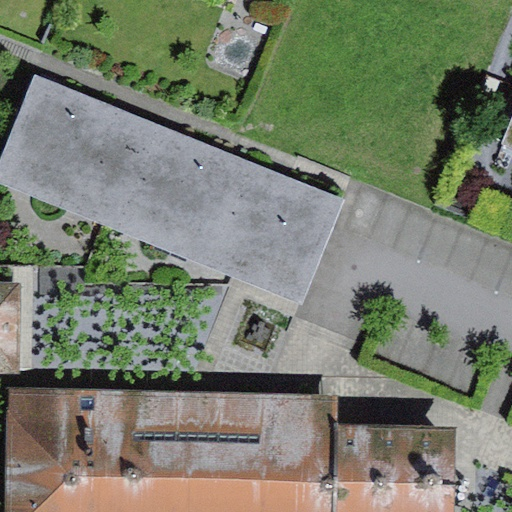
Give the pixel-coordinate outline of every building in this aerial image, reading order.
[(151,126),(39,80),(0,175),(0,186),(109,230),(151,126)] [(347,205),(151,126),(109,230),(304,309),(347,205)] [(18,285),(0,285),(0,376),(19,377),(18,285)] [(334,511),(336,430),(336,399),(13,396),(11,511),(334,511)] [(453,511),(456,433),(336,430),(334,511),(453,511)]
